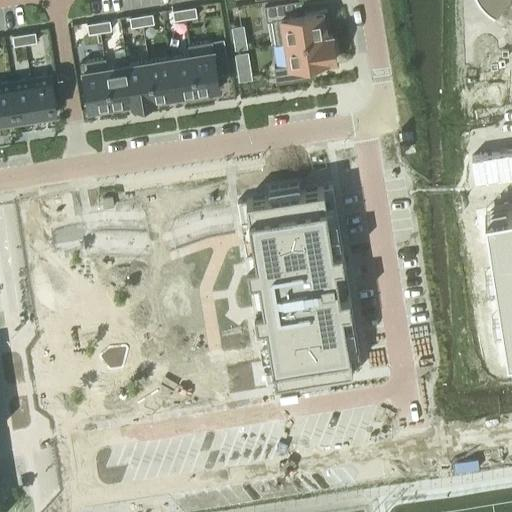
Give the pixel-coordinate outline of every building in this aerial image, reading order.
[(275,44),(285,42),(326,36),(326,34),(324,24),(328,24),(326,10),(296,14),(294,1),(264,6),(266,20),(272,20),(275,44)] [(195,6),(184,8),(185,18),(197,16),(195,6)] [(174,20),(185,18),(184,8),(172,10),(174,20)] [(152,13),(141,15),(142,25),(154,23),(152,13)] [(131,27),(142,25),(141,15),(129,17),(131,27)] [(110,20),(98,22),(100,32),(111,30),(110,20)] [(88,33),(100,32),(98,22),(87,23),(88,33)] [(35,31),(24,33),(25,43),(37,42),(35,31)] [(14,45),(25,43),(24,33),(12,35),(14,45)] [(332,33),(326,34),(326,36),(285,42),(288,65),(274,67),(276,82),(306,77),(304,64),(336,59),(332,33)] [(212,40),(188,44),(190,53),(191,53),(197,94),(210,92),(210,89),(219,87),(217,74),(228,72),(223,38),(212,40)] [(190,53),(169,56),(175,94),(184,93),(184,96),(197,94),(191,53),(190,53)] [(169,56),(148,60),(155,100),(168,98),(167,98),(167,96),(175,94),(169,56)] [(105,57),(81,61),(89,108),(98,107),(99,109),(112,107),(105,67),(107,66),(105,57)] [(148,60),(127,63),(133,101),(131,101),(132,104),(155,100),(148,60)] [(107,66),(105,67),(112,107),(125,105),(124,102),(131,101),(133,101),(127,63),(107,66)] [(250,67),(237,69),(239,80),(251,78),(250,67)] [(51,75),(31,78),(37,115),(56,112),(51,75)] [(31,78),(12,81),(18,118),(37,115),(31,78)] [(12,81),(0,83),(0,120),(18,118),(12,81)] [(271,194),(239,201),(271,382),(304,376),(305,384),(334,378),(332,371),(365,365),(332,184),(301,189),(300,182),(270,187),(271,194)] [(511,211),(486,215),(508,356),(511,355),(511,211)]
